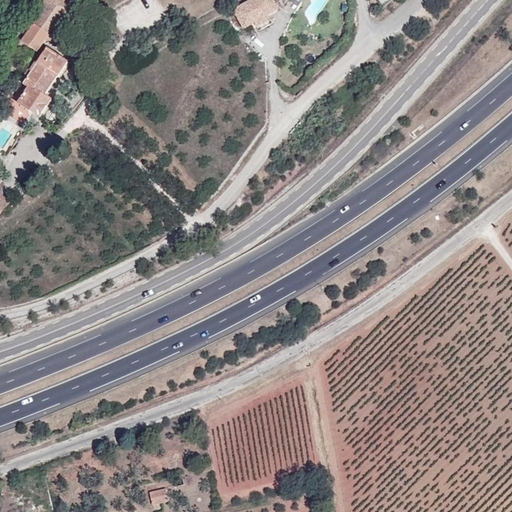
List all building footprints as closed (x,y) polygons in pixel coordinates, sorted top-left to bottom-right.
[(53,41),(75,7),(73,0),(44,0),(45,3),(31,22),(34,24),(34,23),(50,34),(43,45),(53,41)] [(266,12),(268,14),(278,8),(273,0),(249,0),(248,1),(253,19),(266,12)] [(244,27),(253,22),(252,20),(253,19),(248,1),(234,9),(244,27)] [(253,22),(254,22),(255,22),(257,27),(270,19),(268,14),(266,12),(253,19),(252,20),(253,22)] [(38,52),(43,45),(50,34),(34,23),(34,24),(22,41),(38,52)] [(14,112),(27,120),(33,111),(41,116),(51,100),(43,95),(57,74),(59,75),(67,62),(49,50),(40,64),(37,62),(32,69),(31,69),(9,104),(10,105),(5,112),(10,116),(14,112)] [(25,125),(27,120),(14,112),(10,116),(25,125)] [(0,213),(9,204),(0,196),(0,213)] [(167,489),(150,493),(153,505),(169,501),(167,489)]
